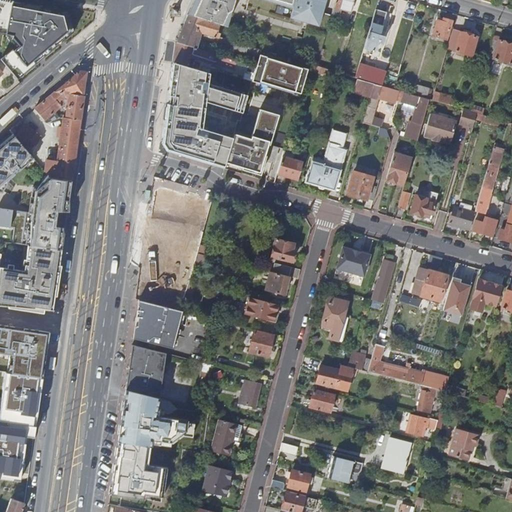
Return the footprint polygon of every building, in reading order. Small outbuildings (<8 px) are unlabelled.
[(0,0),(0,33),(7,35),(17,48),(7,56),(6,55),(0,60),(19,82),(76,33),(72,21),(70,12),(5,0),(0,0)] [(234,1),(233,0),(193,0),(192,4),(188,15),(219,26),(225,28),(234,1)] [(319,26),(326,0),(294,0),(292,8),(296,9),(293,18),(305,22),(319,26)] [(338,0),(336,8),(352,12),(355,0),(338,0)] [(377,8),(363,52),(374,56),(378,41),(383,43),(385,36),(380,35),(387,11),(377,8)] [(196,49),(201,33),(217,38),(218,38),(219,38),(220,35),(216,34),(219,26),(188,15),(178,43),(196,49)] [(446,39),(451,22),(443,19),(443,22),(438,21),(433,36),(446,39)] [(454,30),(448,47),(472,54),(477,38),(454,30)] [(229,49),(257,57),(258,55),(260,50),(219,38),(218,38),(217,38),(214,47),(229,51),(229,49)] [(491,41),(482,74),(489,76),(494,58),(511,63),(511,62),(511,45),(500,42),(499,43),(491,41)] [(174,63),(178,43),(167,42),(164,61),(174,63)] [(212,69),(216,56),(202,51),(196,49),(178,43),(174,63),(200,71),(202,66),(212,69)] [(282,62),(258,55),(257,57),(254,69),(251,81),(250,82),(274,89),(291,94),(292,92),(299,94),(306,69),(293,65),(293,66),(282,63),(282,62)] [(165,107),(159,147),(163,153),(222,171),(231,138),(202,129),(205,103),(242,115),(247,96),(208,84),(209,74),(171,64),(166,100),(169,100),(168,107),(165,107)] [(362,77),(378,80),(379,73),(363,70),(362,77)] [(63,116),(63,119),(80,121),(84,96),(87,72),(80,71),(76,74),(34,109),(44,121),(60,107),(58,104),(64,99),(61,93),(69,94),(66,116),(63,116)] [(353,88),(371,94),(374,81),(362,78),(357,76),(353,88)] [(396,98),(399,88),(389,85),(381,83),(374,81),(371,94),(367,105),(365,114),(363,121),(370,123),(379,96),(395,101),(396,98)] [(428,95),(430,86),(415,82),(412,90),(428,95)] [(409,123),(406,135),(417,139),(430,97),(402,89),(399,99),(417,104),(412,124),(409,123)] [(441,93),(439,100),(450,103),(452,96),(441,93)] [(477,111),(464,107),(460,121),(473,125),(477,111)] [(249,143),(232,138),(225,161),(242,166),(241,168),(255,172),(260,174),(265,159),(266,155),(265,154),(268,144),(269,144),(269,143),(278,114),(259,108),(249,143)] [(430,114),(423,136),(432,139),(431,140),(441,143),(442,142),(450,144),(456,121),(430,114)] [(46,161),(44,173),(48,177),(49,178),(71,182),(80,121),(63,119),(61,128),(59,128),(58,132),(61,133),(56,163),(46,161)] [(325,186),(334,189),(346,149),(342,148),(346,133),(333,129),(324,159),(313,156),(310,168),(309,168),(305,181),(318,184),(319,187),(321,188),(325,186)] [(25,139),(34,145),(40,136),(31,130),(25,139)] [(0,194),(2,195),(10,183),(28,168),(27,167),(33,162),(35,161),(13,135),(0,145),(0,194)] [(279,146),(269,143),(269,144),(268,144),(265,154),(266,155),(265,159),(273,161),(279,146)] [(295,153),(284,150),(277,172),(297,178),(302,161),(293,159),(295,153)] [(396,183),(404,185),(412,158),(412,157),(394,152),(386,179),(387,182),(390,183),(392,184),(395,184),(396,183)] [(499,161),(489,159),(475,209),(484,212),(499,161)] [(225,161),(224,167),(254,176),(255,172),(241,168),(242,166),(225,161)] [(367,197),(374,200),(377,186),(371,184),(373,176),(353,170),(347,193),(367,199),(367,197)] [(29,213),(66,219),(71,182),(49,178),(48,177),(41,182),(44,184),(38,189),(33,188),(29,213)] [(157,186),(138,289),(186,298),(192,270),(166,265),(175,213),(208,219),(212,196),(157,186)] [(410,192),(403,190),(398,205),(406,207),(410,192)] [(438,192),(430,190),(428,197),(415,194),(410,211),(431,217),(438,192)] [(449,223),(469,228),(474,211),(454,205),(449,223)] [(511,240),(511,206),(505,228),(501,227),(498,237),(511,240)] [(61,251),(66,219),(29,213),(0,208),(0,227),(14,230),(11,244),(21,245),(61,251)] [(497,218),(491,216),(490,218),(484,217),(482,222),(475,220),(472,229),(492,235),(497,218)] [(272,256),(293,261),(296,250),(293,249),(295,243),(276,238),(272,256)] [(189,244),(188,259),(196,260),(197,250),(193,250),(193,244),(189,244)] [(61,251),(21,245),(18,270),(0,267),(0,307),(43,314),(43,312),(52,313),(61,251)] [(365,275),(371,254),(361,251),(361,249),(353,247),(353,248),(343,245),(337,267),(365,275)] [(422,295),(431,298),(439,272),(443,257),(433,254),(429,269),(420,266),(417,278),(425,280),(423,286),(416,284),(415,290),(418,291),(418,293),(422,294),(422,295)] [(395,262),(385,259),(374,299),(383,302),(395,262)] [(280,264),(277,273),(290,277),(298,279),(301,270),(280,264)] [(285,295),(290,277),(277,273),(271,271),(266,290),(285,295)] [(448,274),(439,272),(431,298),(430,302),(433,303),(434,299),(441,300),(448,274)] [(444,309),(463,315),(472,281),(453,276),(444,309)] [(486,301),(497,305),(503,285),(480,279),(471,308),(483,311),(486,301)] [(511,290),(508,290),(503,307),(511,309),(511,290)] [(330,296),(327,311),(345,316),(349,301),(330,296)] [(277,322),(282,305),(252,298),(248,315),(277,322)] [(179,323),(182,310),(180,310),(157,304),(139,299),(137,311),(139,311),(138,313),(137,314),(136,322),(137,323),(137,326),(135,327),(134,335),(135,336),(135,338),(172,347),(176,334),(169,333),(173,321),(179,323)] [(338,340),(345,316),(327,311),(323,325),(332,328),(330,337),(338,340)] [(14,326),(0,324),(0,352),(10,354),(7,372),(25,375),(42,377),(49,332),(23,328),(22,330),(14,329),(14,326)] [(249,351),(268,356),(273,336),(254,331),(249,351)] [(166,352),(133,344),(126,389),(159,397),(166,352)] [(369,371),(377,373),(380,360),(384,346),(377,344),(371,364),(369,371)] [(371,364),(351,358),(349,366),(355,367),(369,371),(371,364)] [(411,368),(380,360),(377,373),(407,381),(409,373),(411,368)] [(349,390),(355,367),(349,366),(342,364),(341,370),(321,365),(316,382),(349,390)] [(38,405),(42,377),(7,372),(5,372),(0,407),(0,477),(20,481),(25,443),(21,442),(22,435),(26,436),(34,437),(38,405)] [(255,407),(263,377),(248,374),(247,379),(244,379),(243,381),(246,382),(241,403),(255,407)] [(432,412),(438,388),(422,384),(421,389),(423,390),(419,409),(432,412)] [(452,386),(448,384),(446,390),(471,397),(473,391),(468,390),(452,386)] [(506,391),(499,388),(494,404),(502,406),(506,391)] [(159,397),(126,389),(119,433),(117,450),(113,480),(110,494),(143,499),(144,495),(163,498),(168,469),(148,466),(152,440),(173,443),(183,436),(192,438),(195,425),(188,423),(188,421),(159,416),(161,408),(157,408),(160,397),(159,397)] [(310,406),(330,411),(334,395),(314,389),(310,406)] [(427,425),(436,428),(438,419),(430,417),(430,419),(412,414),(407,431),(424,435),(427,425)] [(233,422),(219,419),(210,451),(228,456),(233,437),(235,432),(231,431),(233,422)] [(480,433),(457,427),(450,453),(469,458),(472,444),(476,445),(480,433)] [(383,468),(404,473),(411,444),(391,439),(383,468)] [(296,454),(298,446),(282,442),(280,450),(296,454)] [(333,455),(327,477),(348,482),(353,460),(342,457),(333,455)] [(203,490),(226,496),(233,471),(210,465),(203,490)] [(194,471),(186,470),(182,495),(190,496),(194,471)] [(306,491),(311,474),(293,470),(288,486),(306,491)] [(284,482),(273,479),(271,486),(284,489),(285,484),(284,482)] [(287,492),(282,509),(292,511),(301,511),(302,507),(312,509),(314,500),(305,498),(306,496),(287,492)] [(20,511),(24,503),(11,498),(6,511),(20,511)]
